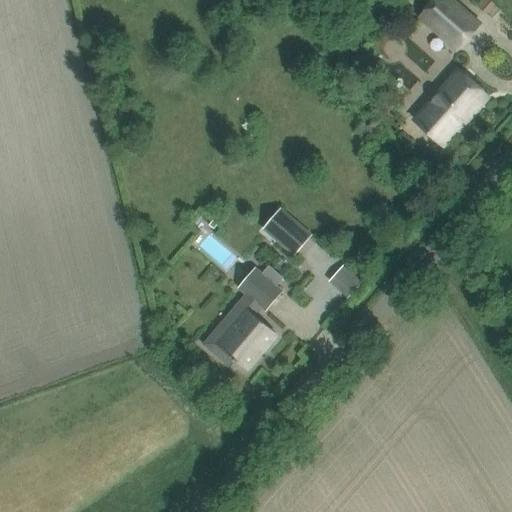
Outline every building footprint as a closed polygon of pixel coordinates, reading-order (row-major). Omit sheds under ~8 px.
[(478,24),(451,0),(432,0),(419,15),(458,49),(478,24)] [(487,96),(459,71),(416,119),(426,130),(441,143),(462,119),(465,121),(487,96)] [(380,123),(359,132),(363,142),(384,133),(380,123)] [(313,234),(281,207),(262,229),(294,256),(313,234)] [(211,231),(199,247),(229,270),(241,253),(211,231)] [(283,278),(269,265),(263,272),(259,268),(241,289),(248,295),(204,344),(229,367),(235,360),(237,363),(239,362),(245,367),(263,346),(265,348),(277,335),(254,315),(262,307),(266,310),(283,291),(277,286),(283,278)] [(336,285),(355,302),(371,285),(351,268),(336,285)]
